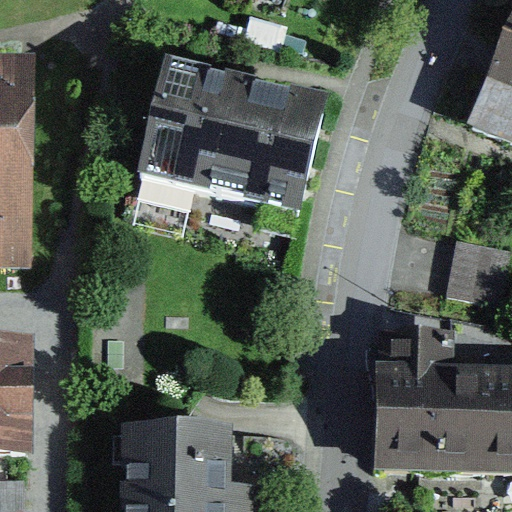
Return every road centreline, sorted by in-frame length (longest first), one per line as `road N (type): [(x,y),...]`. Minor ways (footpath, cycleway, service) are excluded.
road 1 (residential): [(454,0),(400,125),(377,206),(353,337),(340,511)]
road 2 (residential): [(55,511),(65,287)]
